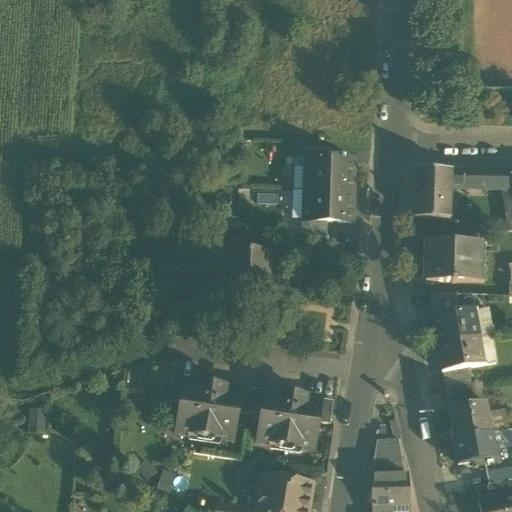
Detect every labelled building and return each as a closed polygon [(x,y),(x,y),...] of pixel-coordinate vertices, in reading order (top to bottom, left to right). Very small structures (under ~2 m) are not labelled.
[(305,162),(327,163),(328,151),(303,150),(303,164),(305,164),(305,162)] [(352,194),(353,164),(327,163),(305,162),(305,164),(304,192),(352,194)] [(305,164),(303,164),(292,164),(291,192),(304,192),(305,164)] [(414,220),(448,221),(449,189),(450,172),(417,171),(415,172),(414,220)] [(500,190),(511,190),(511,173),(450,172),(449,189),(500,190)] [(511,190),(500,190),(505,234),(511,233),(511,190)] [(304,192),(291,192),(290,221),(301,221),(303,221),(304,192)] [(351,224),(352,194),(304,192),(303,221),(303,222),(325,223),(351,224)] [(300,235),(325,240),(325,223),(303,222),(303,221),(301,221),(300,235)] [(162,236),(163,247),(202,246),(202,235),(162,236)] [(454,285),(483,285),(483,284),(478,284),(478,265),(478,247),(484,247),(484,245),(425,244),(425,246),(426,246),(425,282),(425,284),(451,284),(451,285),(454,285)] [(229,287),(266,288),(267,252),(230,251),(229,287)] [(193,302),(200,324),(229,315),(221,292),(193,302)] [(430,296),(434,319),(459,315),(455,296),(430,296)] [(488,310),(473,312),(477,340),(491,338),(495,337),(494,327),(491,328),(488,310)] [(437,337),(439,347),(477,340),(473,312),(459,315),(434,319),(431,319),(434,338),(437,337)] [(496,365),(491,338),(477,340),(482,368),(496,365)] [(482,368),(477,340),(439,347),(440,356),(438,357),(441,375),(443,375),(467,370),(482,368)] [(443,375),(446,390),(470,386),(467,370),(443,375)] [(168,404),(179,406),(183,383),(171,381),(168,404)] [(175,434),(232,442),(236,415),(240,391),(183,383),(179,406),(175,434)] [(474,408),(470,386),(446,390),(450,412),(474,408)] [(236,415),(248,416),(249,414),(260,416),(264,392),(251,390),(251,393),(240,391),(236,415)] [(256,443),(313,452),(317,424),(320,400),(264,392),(260,416),(256,443)] [(317,424),(329,426),(332,402),(320,400),(317,424)] [(447,412),(453,442),(489,435),(485,415),(484,406),(474,408),(450,412),(447,412)] [(45,411),(28,411),(27,434),(44,435),(45,411)] [(504,412),(485,415),(489,435),(508,432),(504,412)] [(511,431),(508,432),(489,435),(492,451),(497,450),(498,453),(511,450),(511,431)] [(492,451),(489,435),(453,442),(457,467),(473,464),(474,469),(500,465),(498,453),(497,450),(492,451)] [(376,443),(373,462),(398,460),(398,476),(403,476),(400,460),(397,442),(376,443)] [(370,477),(398,476),(398,460),(373,462),(370,477)] [(156,475),(146,462),(135,470),(144,483),(156,475)] [(485,475),(488,487),(510,483),(507,470),(485,475)] [(175,476),(162,472),(156,491),(169,495),(175,476)] [(370,477),(371,511),(407,511),(406,476),(403,476),(398,476),(370,477)] [(255,511),(306,511),(310,486),(261,478),(261,482),(256,485),(254,495),(258,500),(255,511)] [(511,511),(511,494),(477,502),(478,511),(511,511)]
